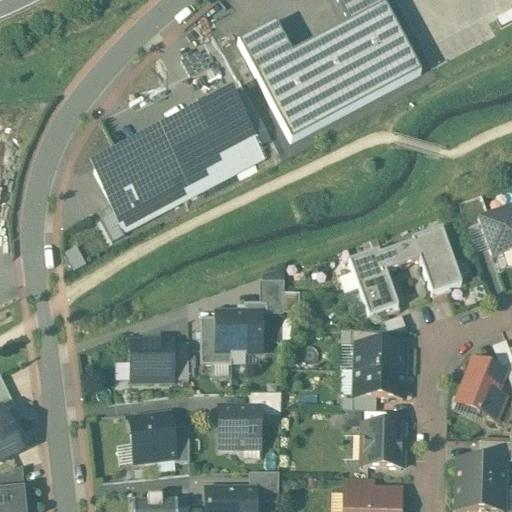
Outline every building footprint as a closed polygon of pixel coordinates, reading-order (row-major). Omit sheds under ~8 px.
[(329,0),(346,30),(384,11),(377,0),(329,0)] [(275,28),(236,48),(289,147),(419,79),(384,11),(346,30),(291,59),(275,28)] [(228,105),(122,161),(152,218),(258,162),(228,105)] [(121,161),(93,176),(124,234),(152,219),(152,218),(122,161),(121,161)] [(480,203),(457,210),(466,236),(479,231),(477,225),(487,221),(480,203)] [(511,212),(487,221),(477,225),(479,231),(491,263),(511,255),(511,212)] [(440,235),(411,245),(412,249),(395,255),(401,272),(418,266),(420,271),(450,261),(440,235)] [(75,252),(67,255),(75,272),(83,268),(75,252)] [(377,257),(347,268),(357,294),(386,283),(384,278),(401,272),(395,255),(378,261),(377,257)] [(450,261),(420,271),(431,301),(448,294),(460,290),(450,261)] [(386,283),(357,294),(367,323),(382,318),(397,313),(386,283)] [(258,287),(259,308),(273,308),(273,320),(282,320),(283,287),(258,287)] [(448,294),(431,301),(432,305),(450,298),(448,294)] [(243,308),(243,318),(259,318),(259,320),(273,320),(273,308),(259,308),(243,308)] [(397,313),(382,318),(384,322),(398,317),(397,313)] [(243,318),(215,319),(215,324),(216,359),(230,359),(245,359),(260,359),(259,320),(259,318),(243,318)] [(400,322),(382,328),(385,337),(406,337),(400,322)] [(216,359),(215,324),(198,324),(199,371),(230,371),(230,359),(216,359)] [(289,325),(274,326),(275,343),(290,342),(289,325)] [(385,337),(349,336),(349,351),(355,351),(355,350),(385,351),(385,337)] [(171,349),(130,349),(130,388),(171,388),(171,386),(171,350),(171,349)] [(171,350),(171,386),(187,386),(187,350),(171,350)] [(385,351),(355,350),(355,351),(354,376),(402,378),(403,352),(385,351)] [(230,359),(230,371),(245,370),(245,359),(230,359)] [(501,378),(474,368),(460,400),(461,401),(478,408),(476,413),(477,414),(495,422),(496,421),(503,404),(503,403),(493,399),(501,379),(501,378)] [(402,378),(354,376),(353,402),(402,404),(402,378)] [(0,417),(0,418),(1,419),(14,413),(0,384),(0,417)] [(280,399),(248,399),(248,414),(258,415),(258,420),(279,420),(280,399)] [(248,414),(218,415),(218,428),(218,455),(258,454),(258,420),(258,415),(248,414)] [(0,465),(19,456),(1,419),(0,418),(0,417),(0,465)] [(168,420),(128,425),(134,468),(172,464),(174,464),(170,434),(168,420)] [(401,429),(363,428),(362,472),(400,473),(401,429)] [(187,432),(170,434),(174,464),(172,464),(173,469),(188,467),(187,432)] [(511,447),(477,447),(476,464),(504,465),(504,467),(511,466),(511,447)] [(476,464),(456,464),(455,490),(503,491),(504,467),(504,465),(476,464)] [(278,479),(248,479),(248,495),(254,495),(254,509),(277,509),(278,479)] [(371,485),(343,484),(343,497),(371,497),(371,485)] [(502,511),(503,491),(455,490),(454,511),(502,511)] [(0,511),(25,511),(23,495),(0,497),(0,511)] [(248,495),(205,495),(204,511),(253,511),(254,509),(254,495),(248,495)] [(371,497),(343,497),(342,511),(398,511),(399,497),(371,497)] [(161,502),(146,502),(146,506),(131,506),(131,511),(175,511),(176,506),(160,506),(161,502)]
